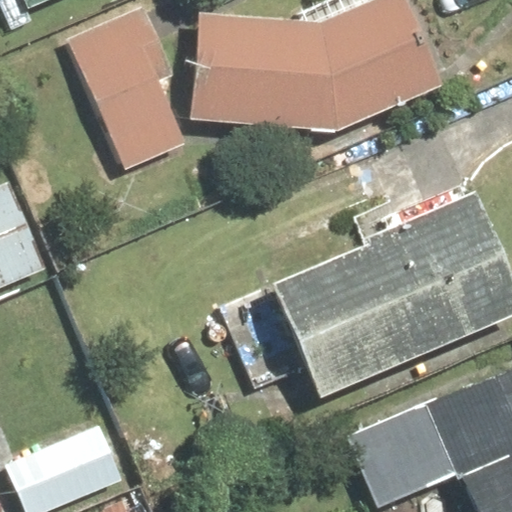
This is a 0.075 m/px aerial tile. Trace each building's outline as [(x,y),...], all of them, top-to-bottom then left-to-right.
[(197,11),(193,115),(349,121),(456,71),(422,0),(351,0),(318,15),(197,11)] [(134,5),(67,33),(126,173),(192,145),(134,5)] [(0,171),(0,285),(49,265),(9,168),(0,171)] [(511,250),(486,189),(276,276),(324,392),(511,313),(511,250)] [(511,511),(511,358),(344,424),(376,506),(468,470),(484,511),(511,511)] [(101,413),(2,450),(25,511),(45,511),(127,481),(101,413)]
